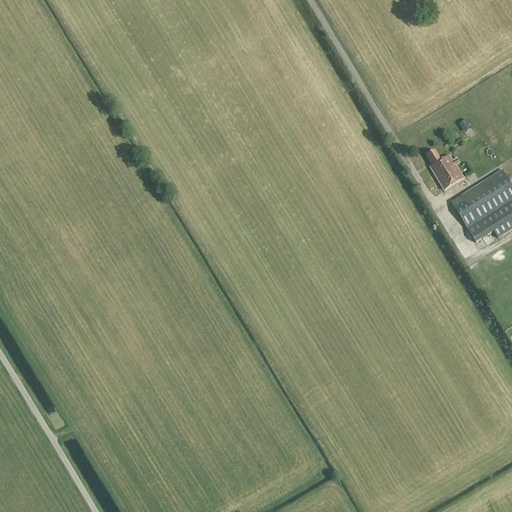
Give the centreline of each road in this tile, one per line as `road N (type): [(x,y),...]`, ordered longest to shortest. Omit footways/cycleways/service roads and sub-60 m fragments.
road 1 (track): [(436,205),(309,0)]
road 2 (track): [(0,355),(95,511)]
